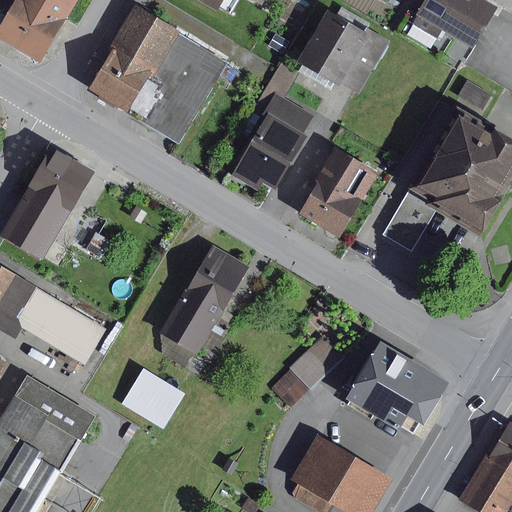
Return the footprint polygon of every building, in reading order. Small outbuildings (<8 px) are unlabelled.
[(73,0),(10,0),(0,18),(0,42),(36,64),(73,0)] [(194,0),(214,11),(218,3),(228,9),(232,0),(194,0)] [(423,0),(409,26),(436,41),(441,32),(470,49),(494,7),(482,0),(423,0)] [(178,31),(132,5),(81,91),(178,147),(227,63),(177,34),(178,31)] [(363,33),(323,10),(292,63),(336,88),(339,84),(357,94),(387,42),(365,30),(363,33)] [(299,72),(281,62),(261,96),(271,102),(275,96),(283,101),(299,72)] [(453,98),(481,114),(492,97),(464,80),(453,98)] [(283,101),(275,96),(271,102),(229,176),(256,192),(260,185),(273,192),(304,136),(301,134),(311,117),(283,101)] [(511,176),(511,140),(452,106),(404,189),(407,191),(423,200),(420,205),(434,213),(476,238),(511,176)] [(91,173),(49,149),(0,233),(0,236),(40,260),(91,173)] [(376,174),(331,149),(314,179),(315,180),(295,215),(337,240),(359,201),(360,202),(376,174)] [(423,200),(407,191),(381,236),(410,252),(434,213),(420,205),(423,200)] [(110,242),(95,233),(85,250),(100,259),(110,242)] [(247,267),(210,245),(157,334),(159,335),(161,355),(185,369),(193,355),(194,356),(247,267)] [(36,288),(0,266),(0,331),(15,341),(21,330),(83,367),(105,330),(35,289),(36,288)] [(290,409),(344,358),(323,336),(289,368),(290,370),(271,388),(290,409)] [(443,384),(376,344),(342,400),(395,431),(396,428),(409,436),(415,425),(417,427),(443,384)] [(182,395),(141,370),(120,405),(161,429),(182,395)] [(0,511),(36,511),(95,417),(25,375),(0,416),(0,511)] [(504,511),(511,499),(511,425),(507,422),(458,503),(473,511),(504,511)] [(369,511),(389,480),(315,435),(288,480),(296,485),(290,495),(317,511),(326,511),(330,506),(340,511),(369,511)]
